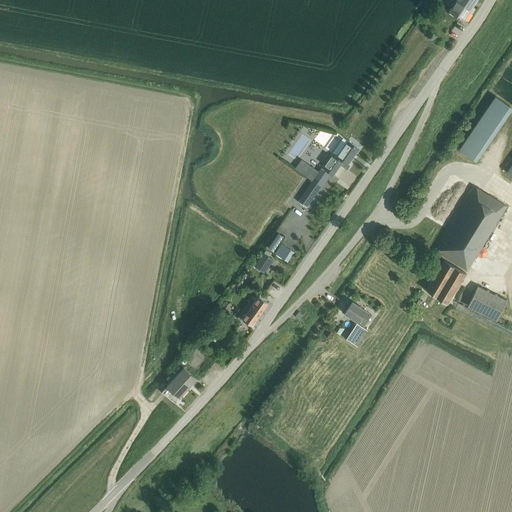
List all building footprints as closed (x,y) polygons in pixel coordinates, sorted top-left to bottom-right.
[(463,21),(476,0),(455,0),(448,11),(463,21)] [(459,150),(475,161),(511,107),(495,96),(459,150)] [(301,202),(307,206),(322,186),(321,185),(324,180),(323,179),(328,172),(330,174),(334,176),(341,166),(347,170),(351,165),(349,164),(359,149),(347,140),(347,141),(337,155),(333,152),(322,168),(323,169),(301,202)] [(433,251),(467,271),(507,206),(473,186),(433,251)] [(264,273),(274,260),(263,253),(254,266),(264,273)] [(444,260),(425,290),(448,303),(466,273),(444,260)] [(468,307),(496,321),(506,300),(478,286),(468,307)] [(242,319),(252,326),(268,304),(258,296),(242,319)] [(345,312),(359,322),(364,326),(372,315),(366,311),(367,311),(353,301),(345,312)] [(351,332),(346,339),(356,345),(356,346),(361,339),(367,330),(357,323),(351,332)] [(206,334),(204,337),(205,338),(209,341),(211,339),(212,338),(213,338),(214,337),(215,335),(213,333),(210,330),(209,332),(206,334)] [(199,343),(190,354),(194,357),(203,347),(199,343)] [(183,367),(166,386),(180,399),(197,379),(183,367)]
